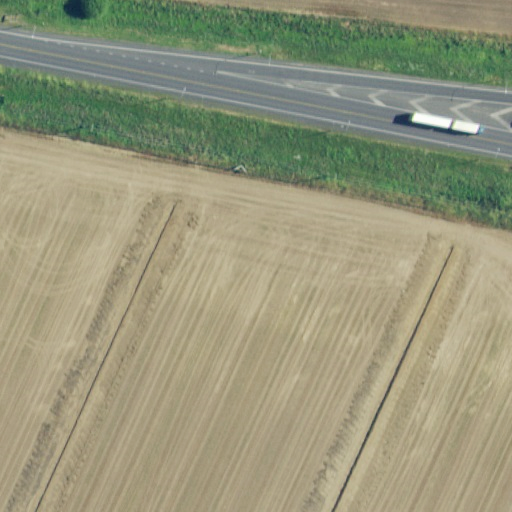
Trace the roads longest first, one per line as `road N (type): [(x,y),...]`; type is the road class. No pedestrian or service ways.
road 1 (trunk): [(34,49),(511,142)]
road 2 (trunk): [(34,49),(511,97)]
